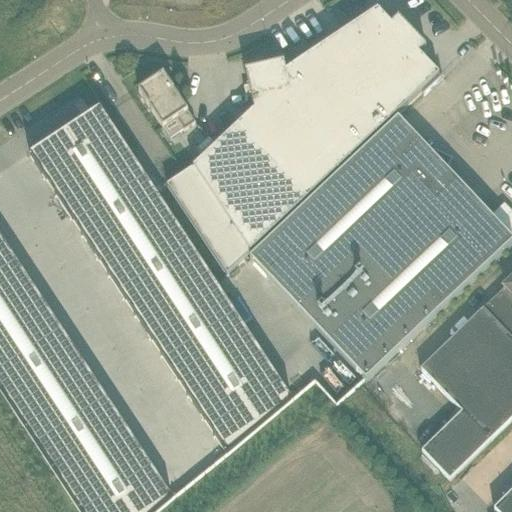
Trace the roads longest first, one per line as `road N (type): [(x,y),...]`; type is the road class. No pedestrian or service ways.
road 1 (unclassified): [(285,0),(225,39),(199,44),(102,35)]
road 2 (unclassified): [(0,102),(102,35)]
